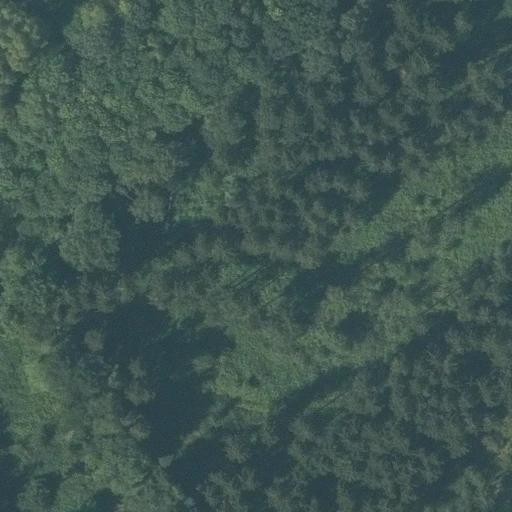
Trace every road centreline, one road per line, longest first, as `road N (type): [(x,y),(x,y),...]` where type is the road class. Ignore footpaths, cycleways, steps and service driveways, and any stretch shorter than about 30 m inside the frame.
road 1 (track): [(322,0),(307,23),(124,187),(54,217),(49,241),(0,282)]
road 2 (track): [(511,330),(460,320),(323,267)]
